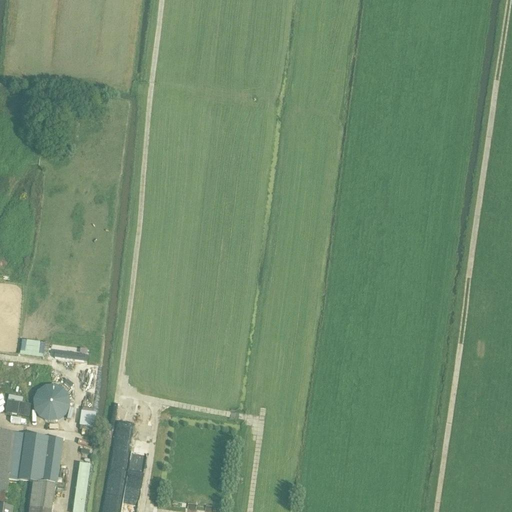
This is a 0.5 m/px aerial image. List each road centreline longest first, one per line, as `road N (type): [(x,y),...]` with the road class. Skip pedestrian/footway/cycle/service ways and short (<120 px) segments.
road 1 (track): [(133,511),(143,449),(113,437),(163,0)]
road 2 (track): [(436,511),(510,0)]
road 3 (track): [(288,236),(251,511)]
road 4 (track): [(120,394),(262,421)]
